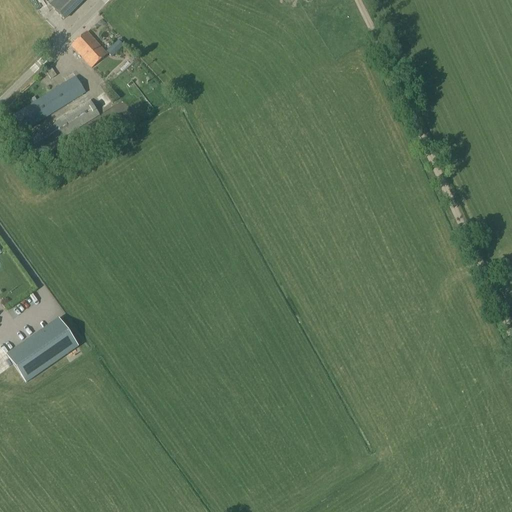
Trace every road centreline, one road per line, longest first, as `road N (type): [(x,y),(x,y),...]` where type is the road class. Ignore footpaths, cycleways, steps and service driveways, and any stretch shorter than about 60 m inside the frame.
road 1 (track): [(511,337),(356,0)]
road 2 (unknown): [(0,224),(50,302),(47,315),(25,330),(10,326),(0,310)]
road 3 (unclassified): [(0,102),(105,0)]
